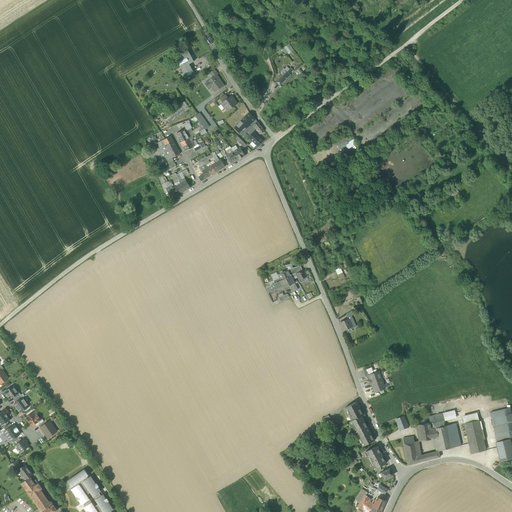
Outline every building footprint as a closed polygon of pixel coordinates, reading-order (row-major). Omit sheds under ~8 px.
[(289,44),(284,48),(287,51),(289,54),(294,50),(289,44)] [(175,57),(186,78),(194,74),(190,66),(191,65),(190,64),(194,62),(187,50),(175,57)] [(210,74),(212,78),(217,74),(217,75),(218,74),(214,69),(210,74)] [(276,82),(280,85),(290,74),(287,71),(283,75),(276,82)] [(211,87),(215,92),(220,88),(224,86),(218,79),(219,78),(217,75),(217,74),(212,78),(211,79),(205,84),(208,89),(211,87)] [(225,108),(227,111),(237,104),(234,99),(232,100),(230,97),(228,98),(223,102),(221,104),(224,108),(225,108)] [(164,117),(169,124),(190,109),(184,101),(164,117)] [(203,128),(205,130),(209,127),(199,113),(195,116),(199,122),(200,123),(203,128)] [(234,128),(239,132),(245,127),(246,128),(255,119),(249,113),(234,128)] [(253,125),(260,134),(264,131),(257,122),(253,125)] [(178,138),(188,133),(188,132),(185,133),(184,130),(182,131),(176,134),(178,138)] [(339,152),(355,142),(353,140),(352,140),(347,132),(333,140),(339,152)] [(178,138),(181,143),(188,139),(187,136),(189,135),(188,133),(178,138)] [(257,145),(258,146),(262,141),(253,133),(249,138),(253,141),(257,145)] [(227,143),(221,134),(219,136),(222,140),(222,139),(226,144),(227,143)] [(162,145),(163,146),(173,141),(171,137),(165,140),(163,141),(164,144),(162,145)] [(181,143),(183,147),(193,142),(192,140),(190,141),(188,139),(181,143)] [(221,149),(215,139),(213,140),(219,150),(221,149)] [(173,141),(163,146),(164,148),(166,146),(167,149),(175,145),(173,141)] [(195,146),(193,142),(183,147),(185,151),(193,147),(195,146)] [(175,145),(167,149),(169,152),(167,153),(167,155),(178,150),(175,145)] [(195,152),(197,155),(203,152),(208,149),(207,146),(206,147),(200,149),(195,152)] [(238,149),(233,152),(238,160),(245,156),(240,148),(238,149)] [(166,156),(168,160),(172,158),(180,154),(178,150),(167,155),(166,156)] [(231,164),(238,160),(233,152),(228,155),(226,156),(231,164)] [(211,165),(210,163),(208,160),(207,158),(202,161),(202,162),(204,165),(205,166),(206,165),(207,167),(211,165)] [(216,159),(215,160),(221,170),(225,167),(220,160),(217,161),(216,159)] [(215,173),(221,170),(215,160),(214,161),(215,163),(211,165),(215,173)] [(210,176),(215,173),(211,165),(207,167),(206,165),(205,166),(210,176)] [(210,176),(205,166),(204,167),(205,169),(202,171),(204,174),(206,178),(210,176)] [(172,177),(175,184),(179,181),(179,182),(180,181),(178,178),(176,175),(172,177)] [(183,182),(181,180),(180,181),(186,190),(190,188),(186,180),(183,182)] [(181,193),(186,190),(180,181),(179,182),(180,184),(176,186),(181,193)] [(181,193),(176,186),(174,187),(173,188),(171,186),(170,187),(176,196),(181,193)] [(176,196),(170,187),(166,189),(167,191),(172,199),(176,196)] [(293,268),(295,274),(303,272),(300,266),(293,268)] [(345,278),(340,268),(335,270),(340,280),(345,278)] [(285,278),(290,276),(287,270),(282,273),(283,274),(281,274),(281,273),(278,275),(279,278),(280,280),(285,278)] [(303,272),(295,274),(292,275),(293,277),(296,275),(298,277),(299,280),(304,278),(306,276),(307,276),(306,275),(304,272),(304,271),(303,272)] [(279,278),(278,275),(276,272),(271,275),(273,280),(279,278)] [(285,278),(289,286),(294,283),(293,280),(290,275),(290,276),(285,278)] [(280,280),(280,281),(282,284),(283,286),(284,289),(290,286),(289,286),(285,278),(280,280)] [(275,283),(271,285),(273,291),(281,287),(280,285),(282,284),(280,281),(275,283)] [(295,283),(294,283),(289,286),(290,286),(293,292),(298,289),(295,283)] [(351,327),(349,322),(341,326),(342,329),(343,331),(345,330),(351,327)] [(363,370),(366,377),(368,376),(374,374),(372,367),(363,370)] [(0,384),(8,379),(2,370),(0,371),(0,384)] [(372,385),(375,392),(385,389),(385,388),(383,384),(379,372),(374,374),(368,376),(369,378),(370,378),(370,379),(367,381),(369,384),(372,383),(372,384),(372,385)] [(5,392),(10,399),(14,396),(18,393),(13,386),(5,392)] [(15,405),(20,413),(29,407),(23,397),(22,397),(15,403),(16,404),(15,405)] [(452,406),(451,399),(440,401),(442,407),(452,406)] [(350,417),(352,421),(361,416),(362,415),(356,402),(345,408),(347,411),(350,416),(350,417)] [(490,413),(497,442),(511,439),(511,438),(511,413),(511,408),(490,413)] [(0,424),(1,426),(10,420),(4,411),(0,413),(0,424)] [(444,414),(445,420),(456,418),(454,411),(444,414)] [(26,418),(32,426),(35,424),(41,420),(37,415),(35,416),(33,413),(26,418)] [(430,423),(435,422),(444,420),(443,413),(428,417),(430,423)] [(323,418),(332,430),(337,427),(328,415),(323,418)] [(463,418),(465,424),(478,421),(477,415),(463,418)] [(354,430),(356,434),(367,428),(361,416),(352,421),(350,421),(351,424),(352,424),(355,430),(354,430)] [(396,420),(400,430),(408,427),(404,416),(396,420)] [(41,428),(48,438),(57,432),(50,421),(48,422),(48,423),(41,428)] [(479,421),(478,421),(465,424),(464,424),(471,454),(486,450),(479,421)] [(427,430),(431,430),(430,423),(426,424),(426,425),(421,425),(416,426),(419,441),(429,439),(427,430)] [(455,423),(446,426),(451,448),(461,445),(455,423)] [(4,432),(11,441),(12,440),(17,436),(20,434),(18,431),(19,431),(16,428),(14,425),(12,426),(6,431),(4,432)] [(441,451),(451,448),(446,426),(436,428),(431,430),(427,430),(429,439),(434,439),(438,438),(441,451)] [(374,441),(367,428),(356,434),(358,437),(359,437),(361,442),(361,443),(363,446),(374,441)] [(15,446),(20,453),(29,446),(24,439),(22,440),(15,446)] [(343,443),(347,447),(351,444),(347,439),(343,443)] [(511,459),(511,444),(511,439),(497,442),(496,442),(501,462),(511,459)] [(408,466),(418,463),(417,457),(414,442),(404,444),(408,466)] [(346,448),(350,453),(355,448),(351,444),(347,447),(346,448)] [(375,469),(380,467),(386,464),(376,446),(366,452),(375,469)] [(436,452),(429,454),(431,460),(440,457),(438,451),(436,452)] [(356,460),(360,457),(358,452),(352,455),(356,460)] [(352,455),(336,463),(341,468),(356,460),(352,455)] [(424,455),(421,456),(417,457),(418,463),(425,461),(424,455)] [(8,466),(12,471),(21,464),(17,460),(11,464),(8,466)] [(18,470),(25,480),(30,477),(33,475),(25,465),(18,470)] [(380,473),(382,477),(383,476),(385,480),(393,476),(389,469),(380,473)] [(71,487),(73,486),(87,476),(88,476),(84,470),(67,481),(71,487)] [(73,486),(74,488),(79,484),(83,482),(88,478),(87,476),(73,486)] [(90,492),(93,497),(99,493),(101,492),(98,487),(99,487),(97,483),(96,484),(90,476),(88,478),(83,482),(90,492)] [(31,498),(39,508),(41,511),(54,511),(57,510),(52,503),(50,504),(49,502),(40,490),(42,489),(38,483),(36,485),(30,477),(25,480),(21,484),(31,498)] [(79,484),(86,495),(90,492),(83,482),(79,484)] [(82,505),(83,503),(89,499),(86,495),(79,484),(74,488),(71,489),(77,497),(76,498),(78,501),(79,500),(82,505)] [(388,489),(380,485),(377,490),(385,495),(388,489)] [(361,492),(356,500),(360,503),(365,496),(367,492),(362,489),(361,492)] [(352,497),(356,500),(361,492),(357,490),(352,497)] [(103,495),(101,496),(95,500),(98,504),(103,511),(109,511),(113,510),(108,502),(109,501),(107,498),(106,499),(103,495)] [(357,507),(363,510),(365,508),(368,502),(369,502),(370,500),(367,497),(365,496),(360,503),(357,506),(357,507)] [(374,505),(373,507),(381,511),(385,501),(379,499),(379,500),(376,501),(374,505)] [(98,511),(94,507),(91,502),(85,506),(84,508),(87,511),(86,511),(98,511)] [(368,510),(370,511),(373,507),(374,505),(369,502),(368,502),(365,508),(368,510)]
